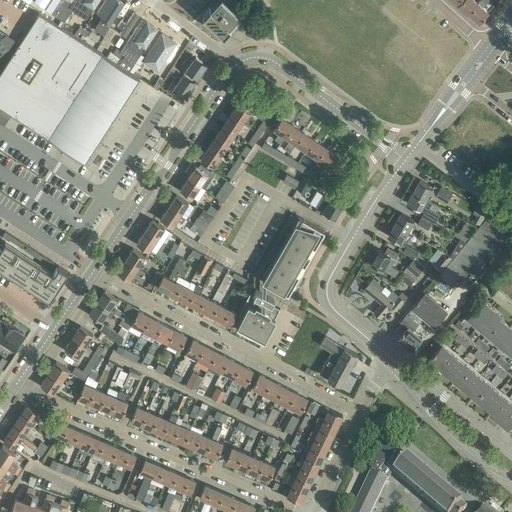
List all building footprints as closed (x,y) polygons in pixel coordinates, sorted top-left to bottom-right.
[(59,0),(59,1),(72,9),(75,5),(89,14),(98,0),(59,0)] [(111,21),(123,2),(119,0),(106,0),(98,12),(111,21)] [(218,0),(203,16),(222,33),(230,25),(229,25),(233,20),(234,20),(240,13),(225,0),(218,0)] [(461,0),(458,4),(469,13),(480,0),(461,0)] [(480,0),(469,13),(479,22),(488,12),(483,7),(487,2),(487,3),(489,0),(480,0)] [(59,6),(54,13),(74,26),(79,19),(59,6)] [(140,15),(134,11),(126,23),(122,20),(118,25),(123,29),(121,32),(126,36),(140,15)] [(39,12),(0,72),(0,105),(11,113),(48,137),(86,161),(139,78),(140,77),(130,71),(107,56),(41,14),(39,12)] [(77,30),(86,36),(89,31),(80,25),(77,30)] [(103,36),(108,39),(114,30),(109,27),(103,36)] [(88,36),(97,41),(100,36),(91,30),(88,36)] [(6,34),(0,39),(0,44),(6,51),(10,47),(15,39),(6,34)] [(186,44),(192,49),(195,45),(189,40),(186,44)] [(111,51),(107,56),(130,71),(133,65),(123,58),(125,54),(121,51),(116,48),(113,53),(111,51)] [(184,73),(183,74),(194,81),(203,69),(202,69),(206,64),(202,61),(203,61),(196,56),(196,57),(195,56),(195,57),(191,54),(187,60),(191,62),(183,73),(184,73)] [(183,74),(179,71),(180,70),(173,66),(170,69),(177,74),(175,77),(179,79),(172,90),(183,98),(191,86),(194,81),(183,74)] [(245,92),(238,103),(249,111),(256,100),(270,110),(275,103),(261,94),(257,100),(245,92)] [(238,103),(231,114),(242,122),(249,111),(238,103)] [(270,109),(263,120),(268,123),(275,113),(270,109)] [(231,114),(223,125),(234,133),(242,122),(231,114)] [(280,142),(285,135),(292,124),(282,117),(274,128),(279,132),(275,138),(280,142)] [(263,120),(256,131),(260,134),(268,123),(263,120)] [(284,148),(290,152),(303,132),(292,124),(285,135),(290,139),(284,148)] [(223,125),(216,136),(227,143),(234,133),(223,125)] [(256,131),(248,142),(253,145),(260,134),(256,131)] [(314,139),(303,132),(296,143),(307,150),(314,139)] [(216,136),(209,147),(220,154),(227,143),(216,136)] [(307,150),(317,157),(325,146),(314,139),(307,150)] [(265,141),(261,147),(273,154),(276,149),(265,141)] [(241,153),(246,156),(251,148),(246,145),(241,153)] [(317,157),(328,165),(336,154),(325,146),(317,157)] [(220,154),(209,147),(201,158),(212,165),(220,154)] [(276,149),(273,154),(283,159),(285,154),(278,149),(276,149)] [(336,154),(328,165),(339,172),(347,161),(336,154)] [(284,160),(293,165),(295,160),(287,155),(284,160)] [(239,156),(234,164),(238,167),(244,159),(239,156)] [(238,167),(234,164),(231,162),(223,173),(224,173),(222,177),(226,180),(227,179),(229,181),(238,167)] [(296,167),(304,172),(307,167),(299,162),(296,167)] [(196,165),(188,177),(200,185),(204,188),(208,183),(214,173),(200,163),(198,167),(196,165)] [(307,173),(315,178),(318,173),(310,168),(307,173)] [(283,180),(295,187),(299,180),(287,173),(283,180)] [(318,180),(326,185),(329,180),(321,175),(318,180)] [(200,185),(188,177),(180,189),(192,196),(200,185)] [(226,180),(215,196),(223,201),(224,201),(229,193),(235,185),(229,181),(227,179),(226,180)] [(421,179),(414,191),(428,198),(431,192),(436,195),(447,202),(453,191),(442,185),(440,188),(435,185),(433,187),(421,179)] [(414,191),(408,202),(416,207),(421,210),(425,212),(423,216),(436,224),(441,215),(430,209),(434,202),(428,198),(414,191)] [(324,193),(316,207),(323,211),(334,218),(342,204),(331,198),(324,193)] [(177,194),(169,206),(181,214),(188,202),(177,194)] [(211,203),(207,209),(214,214),(218,207),(211,203)] [(477,205),(473,212),(478,215),(475,220),(481,224),(489,211),(477,205)] [(181,214),(169,206),(161,217),(173,225),(177,219),(182,222),(185,218),(180,214),(181,214)] [(197,216),(193,222),(204,230),(214,214),(206,209),(204,208),(198,217),(197,216)] [(454,257),(443,271),(441,272),(440,274),(452,285),(458,279),(461,281),(491,246),(487,243),(490,239),(507,254),(511,247),(511,224),(494,209),(490,213),(484,221),(484,222),(481,224),(479,227),(477,229),(467,241),(454,257)] [(402,212),(395,223),(413,233),(412,232),(414,225),(412,224),(415,220),(402,212)] [(302,217),(265,281),(288,294),(324,230),(302,217)] [(417,223),(428,229),(432,223),(421,217),(417,223)] [(153,219),(145,230),(157,238),(164,227),(153,219)] [(455,235),(467,241),(477,229),(463,220),(456,232),(457,232),(455,235)] [(204,230),(193,222),(189,228),(197,233),(196,235),(188,230),(186,233),(197,240),(204,230)] [(413,233),(395,223),(389,234),(406,244),(413,233)] [(5,230),(2,235),(9,240),(10,239),(23,248),(25,244),(5,230)] [(157,238),(145,230),(137,242),(149,250),(157,238)] [(175,242),(171,248),(176,251),(179,245),(181,240),(179,244),(175,242)] [(0,244),(0,266),(37,291),(43,295),(49,299),(68,271),(58,265),(54,272),(52,274),(3,243),(2,246),(0,244)] [(28,245),(25,249),(52,266),(54,262),(28,245)] [(415,257),(425,266),(428,262),(418,253),(419,251),(407,245),(404,251),(415,257)] [(190,253),(198,258),(201,252),(193,247),(190,253)] [(133,248),(125,259),(137,267),(145,256),(133,248)] [(176,251),(171,248),(168,254),(173,257),(176,251)] [(373,263),(384,269),(398,277),(402,271),(392,265),(396,258),(380,249),(373,263)] [(443,253),(434,263),(436,265),(436,264),(441,268),(440,269),(443,271),(454,257),(450,254),(448,256),(443,252),(443,253)] [(197,269),(204,273),(211,259),(204,255),(197,269)] [(157,286),(170,292),(176,281),(179,275),(181,271),(187,260),(180,256),(169,277),(163,274),(157,286)] [(407,267),(417,276),(425,266),(415,257),(407,267)] [(137,267),(125,259),(118,271),(129,279),(135,271),(137,267)] [(214,266),(221,270),(224,265),(217,261),(214,266)] [(417,276),(407,267),(402,273),(413,282),(418,276),(417,276)] [(157,269),(153,277),(158,280),(162,272),(157,269)] [(357,275),(355,278),(366,288),(369,284),(357,275)] [(158,280),(153,277),(147,289),(152,292),(158,280)] [(366,288),(365,289),(382,303),(375,311),(382,317),(385,313),(386,314),(387,312),(392,306),(397,310),(403,302),(404,301),(408,296),(402,291),(399,295),(392,290),(392,291),(386,286),(385,287),(384,288),(373,279),(371,281),(369,284),(366,288)] [(170,292),(182,299),(188,287),(176,281),(170,292)] [(182,299),(194,305),(200,294),(199,293),(203,286),(197,283),(193,290),(188,287),(182,299)] [(239,314),(242,316),(269,330),(280,308),(272,304),(274,299),(256,289),(253,294),(250,292),(239,314)] [(132,322),(139,310),(139,308),(133,305),(127,316),(125,314),(124,316),(120,313),(122,311),(113,304),(117,298),(105,290),(97,301),(115,313),(122,318),(131,324),(132,322)] [(410,312),(413,315),(416,317),(417,317),(416,316),(420,311),(436,325),(447,312),(425,293),(410,312)] [(194,305),(206,311),(212,300),(200,294),(194,305)] [(479,296),(472,304),(476,307),(469,317),(511,353),(511,327),(501,318),(503,316),(479,296)] [(206,311),(218,318),(224,307),(212,300),(206,311)] [(97,301),(89,312),(97,318),(101,321),(106,314),(111,317),(115,313),(97,301)] [(224,307),(218,318),(230,324),(236,313),(224,307)] [(132,322),(143,328),(150,316),(139,310),(132,322)] [(409,327),(400,337),(414,349),(423,338),(413,330),(419,322),(408,312),(401,321),(409,327)] [(145,329),(142,335),(152,340),(153,341),(153,340),(156,335),(155,335),(162,322),(150,316),(143,329),(145,329)] [(242,316),(236,327),(263,341),(269,330),(242,316)] [(128,330),(131,324),(122,318),(119,323),(128,330)] [(0,344),(0,345),(13,325),(4,319),(4,320),(0,325),(0,344)] [(99,329),(120,343),(124,336),(104,322),(99,329)] [(155,335),(167,341),(174,328),(162,322),(155,335)] [(13,325),(0,345),(11,351),(14,346),(16,347),(20,341),(18,340),(23,332),(14,326),(13,325)] [(80,325),(73,336),(85,345),(92,333),(80,325)] [(174,328),(167,341),(180,348),(187,335),(174,328)] [(455,330),(451,334),(458,340),(462,335),(455,330)] [(469,336),(474,340),(478,335),(473,331),(469,336)] [(320,344),(332,350),(340,355),(344,346),(325,335),(320,344)] [(85,345),(73,336),(65,348),(77,356),(81,350),(89,355),(93,350),(90,348),(85,345)] [(186,351),(198,357),(204,344),(193,338),(186,351)] [(142,359),(148,362),(158,343),(153,340),(153,341),(152,340),(142,359)] [(99,344),(95,351),(100,354),(104,347),(99,344)] [(198,357),(210,363),(216,350),(204,344),(198,357)] [(344,346),(340,355),(332,350),(320,372),(328,376),(328,377),(340,383),(351,364),(354,365),(356,361),(353,359),(357,353),(344,346)] [(511,404),(441,346),(428,361),(439,370),(441,368),(495,414),(493,416),(503,424),(504,422),(510,427),(511,425),(511,404)] [(130,357),(132,352),(125,348),(122,354),(130,357)] [(210,363),(221,370),(228,357),(216,350),(210,363)] [(132,352),(130,357),(137,361),(139,355),(132,352)] [(100,354),(93,367),(96,369),(103,356),(100,354)] [(221,370),(233,376),(240,363),(228,357),(221,370)] [(56,360),(48,372),(61,381),(64,375),(69,369),(65,366),(56,360)] [(166,366),(158,362),(155,369),(163,372),(166,366)] [(88,363),(83,370),(88,373),(91,369),(93,366),(88,363)] [(240,363),(233,376),(246,383),(253,370),(240,363)] [(83,378),(86,380),(87,376),(88,374),(88,373),(87,372),(87,373),(76,365),(71,371),(83,379),(83,378)] [(122,385),(123,383),(128,372),(121,368),(115,382),(122,385)] [(129,368),(128,372),(123,383),(127,385),(132,374),(141,378),(143,374),(129,368)] [(88,374),(87,376),(95,379),(98,373),(91,369),(88,373),(88,374)] [(61,380),(49,372),(41,384),(53,392),(61,380)] [(174,372),(171,378),(178,381),(181,376),(174,372)] [(186,384),(197,390),(203,378),(192,372),(186,384)] [(252,386),(264,392),(271,379),(259,373),(252,386)] [(202,385),(208,388),(214,376),(208,374),(202,385)] [(69,378),(65,384),(71,387),(74,382),(69,378)] [(264,392),(276,398),(283,385),(271,379),(264,392)] [(154,380),(151,387),(157,389),(160,382),(154,380)] [(78,397),(89,401),(95,388),(84,384),(78,397)] [(276,398),(288,405),(295,391),(283,385),(276,398)] [(211,396),(220,401),(226,390),(216,386),(211,396)] [(72,388),(70,391),(77,397),(80,393),(72,388)] [(89,401),(100,406),(106,393),(95,388),(89,401)] [(117,398),(111,411),(122,415),(128,402),(123,400),(127,392),(120,389),(116,397),(117,398)] [(175,389),(171,398),(177,400),(180,392),(175,389)] [(295,391),(288,405),(301,411),(308,398),(295,391)] [(187,395),(180,392),(177,400),(174,406),(181,409),(187,395)] [(100,406),(111,411),(117,398),(116,397),(106,393),(100,406)] [(229,405),(235,408),(242,396),(235,393),(229,405)] [(321,403),(314,400),(313,401),(312,401),(308,410),(315,414),(321,403)] [(131,419),(141,424),(147,411),(144,410),(146,405),(138,401),(131,419)] [(197,413),(200,406),(195,403),(190,415),(196,417),(197,413)] [(27,405),(19,417),(30,424),(38,412),(27,405)] [(206,408),(200,406),(197,413),(203,416),(206,408)] [(251,415),(254,410),(247,406),(243,412),(251,415)] [(265,421),(272,424),(279,409),(273,406),(265,421)] [(325,406),(324,409),(327,411),(324,417),(338,424),(343,414),(330,408),(329,408),(325,406)] [(214,417),(220,420),(223,412),(217,410),(214,417)] [(141,424),(152,428),(158,416),(147,411),(141,424)] [(163,433),(174,438),(181,420),(182,420),(183,417),(171,412),(168,420),(163,433)] [(223,412),(220,420),(225,422),(229,415),(223,412)] [(264,415),(257,412),(254,417),(262,421),(264,415)] [(285,431),(291,434),(299,417),(293,414),(285,431)] [(152,428),(163,433),(168,420),(158,416),(152,428)] [(19,417),(11,428),(22,435),(30,424),(19,417)] [(316,425),(334,434),(338,424),(324,417),(321,424),(317,422),(316,425)] [(174,438),(184,442),(192,424),(182,420),(181,420),(174,438)] [(56,433),(68,439),(73,427),(61,422),(56,433)] [(184,442),(195,447),(201,434),(203,429),(192,424),(184,442)] [(211,439),(206,452),(217,456),(222,444),(216,441),(222,426),(217,424),(211,439)] [(253,427),(247,424),(244,432),(250,434),(253,427)] [(315,437),(329,444),(334,434),(316,425),(315,428),(318,430),(315,437)] [(68,439),(81,444),(86,433),(73,427),(68,439)] [(259,429),(253,427),(250,434),(255,437),(259,429)] [(22,435),(11,428),(4,440),(14,447),(22,435)] [(48,429),(45,434),(52,439),(55,434),(55,433),(48,429)] [(99,438),(86,433),(81,444),(79,449),(91,455),(93,450),(99,438)] [(195,447),(206,452),(211,439),(201,434),(195,447)] [(268,435),(265,442),(271,444),(274,437),(268,435)] [(274,437),(271,444),(277,447),(280,440),(274,437)] [(307,445),(324,453),(329,444),(315,437),(312,443),(308,442),(307,445)] [(26,438),(23,441),(35,450),(35,451),(41,455),(44,450),(38,446),(26,438)] [(99,438),(93,450),(106,455),(111,444),(111,443),(99,438)] [(41,441),(38,446),(44,450),(48,445),(41,441)] [(16,452),(3,443),(0,447),(0,498),(2,497),(0,495),(0,491),(3,488),(5,489),(6,490),(10,484),(9,483),(7,481),(6,480),(0,475),(4,470),(10,474),(11,475),(14,471),(17,473),(22,467),(18,465),(18,464),(11,459),(16,452)] [(372,511),(388,480),(387,479),(392,473),(439,511),(461,511),(467,506),(436,480),(437,479),(432,474),(431,476),(400,450),(399,452),(396,449),(391,445),(388,443),(387,443),(384,443),(380,445),(369,468),(377,472),(376,474),(370,472),(350,511),(372,511)] [(124,449),(111,444),(106,455),(119,461),(124,449)] [(306,456),(320,463),(324,453),(307,445),(305,448),(309,450),(306,456)] [(226,460),(236,465),(242,451),(231,446),(226,460)] [(136,455),(124,449),(119,461),(131,466),(136,455)] [(236,465),(247,470),(253,456),(242,451),(236,465)] [(284,458),(288,459),(290,460),(293,454),(287,451),(284,458)] [(302,454),(301,458),(304,459),(301,466),(315,473),(320,463),(306,456),(302,454)] [(247,470),(258,474),(264,461),(253,456),(247,470)] [(150,482),(153,476),(158,464),(145,458),(140,470),(147,473),(137,495),(143,498),(150,482)] [(53,459),(50,466),(56,468),(59,461),(53,459)] [(59,461),(56,468),(61,471),(64,463),(59,461)] [(264,461),(258,474),(269,479),(275,465),(264,461)] [(153,476),(151,481),(162,486),(165,481),(171,469),(158,464),(153,476)] [(294,471),(293,474),(310,482),(315,473),(301,466),(298,473),(294,471)] [(79,469),(76,476),(81,479),(84,472),(85,471),(79,469)] [(183,475),(171,469),(165,481),(178,487),(183,475)] [(84,472),(81,479),(87,481),(90,474),(84,472)] [(35,486),(38,477),(31,474),(28,484),(35,486)] [(293,474),(291,477),(295,478),(292,485),(306,492),(310,482),(293,474)] [(106,475),(103,482),(108,485),(111,477),(106,475)] [(196,480),(183,475),(178,487),(191,492),(196,480)] [(111,477),(108,485),(114,487),(117,479),(111,477)] [(205,484),(199,496),(212,501),(217,489),(205,484)] [(285,490),(284,493),(287,495),(288,495),(301,502),(306,492),(292,485),(289,492),(285,490)] [(12,511),(32,511),(36,504),(39,495),(34,494),(36,490),(28,487),(27,491),(24,499),(16,497),(11,511),(12,511)] [(212,501),(225,507),(230,495),(217,489),(212,501)] [(169,491),(162,507),(163,507),(168,509),(174,497),(175,494),(169,491)] [(36,504),(32,511),(53,511),(57,502),(53,500),(55,496),(47,494),(46,498),(43,506),(36,504)] [(225,507),(237,511),(243,500),(230,495),(225,507)] [(173,511),(178,511),(183,501),(174,497),(169,510),(173,511)] [(61,503),(57,502),(53,511),(66,511),(69,506),(68,506),(70,502),(62,499),(61,503)] [(243,500),(237,511),(252,511),(255,506),(243,500)]
